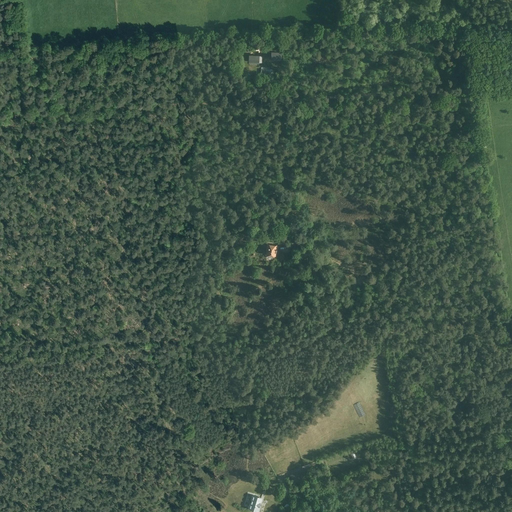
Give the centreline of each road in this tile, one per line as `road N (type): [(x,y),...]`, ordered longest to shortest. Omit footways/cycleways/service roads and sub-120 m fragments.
road 1 (track): [(107,107),(511,88)]
road 2 (track): [(153,356),(107,107)]
road 3 (track): [(421,511),(412,443),(458,410),(481,369),(511,364)]
